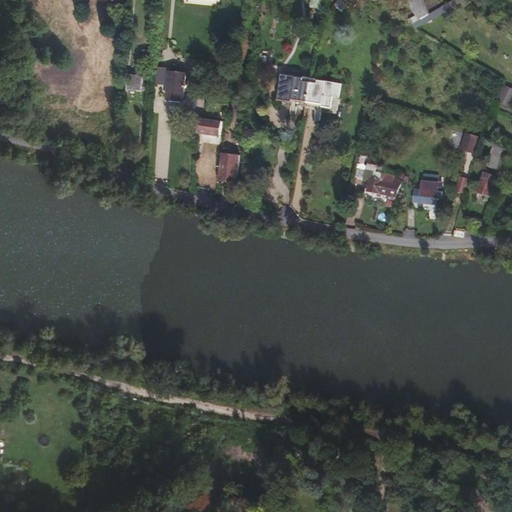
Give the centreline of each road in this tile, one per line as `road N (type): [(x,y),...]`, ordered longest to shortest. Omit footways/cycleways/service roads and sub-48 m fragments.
road 1 (residential): [(0,136),(289,224),(407,243),(511,242)]
road 2 (track): [(0,357),(287,420),(511,445)]
